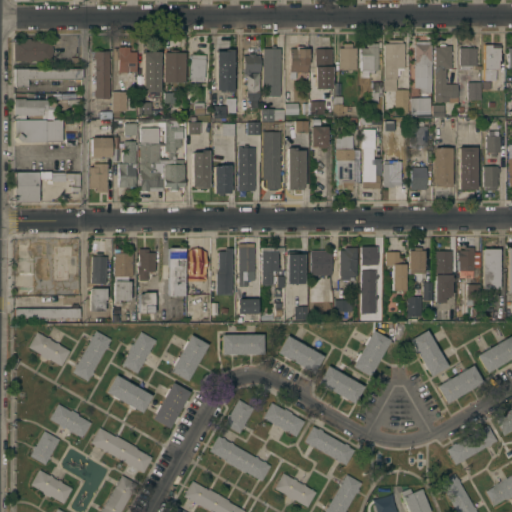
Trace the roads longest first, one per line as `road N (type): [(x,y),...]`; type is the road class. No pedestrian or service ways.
road 1 (residential): [(0,19),(511,16)]
road 2 (residential): [(0,223),(511,222)]
road 3 (residential): [(150,511),(226,386),(251,377),(402,445),(511,393)]
